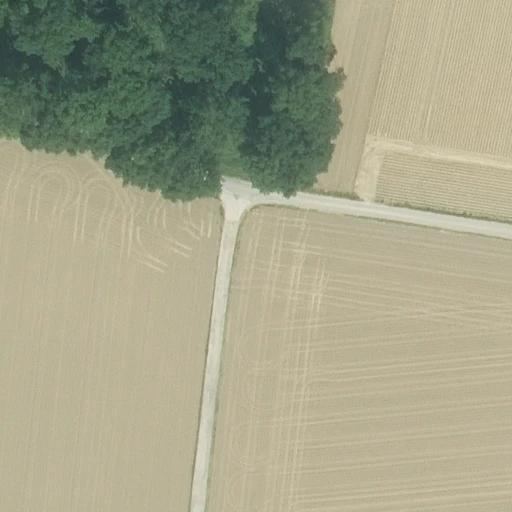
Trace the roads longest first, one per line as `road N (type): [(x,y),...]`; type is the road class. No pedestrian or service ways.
road 1 (track): [(0,104),(247,193),(511,240)]
road 2 (track): [(202,511),(247,193)]
